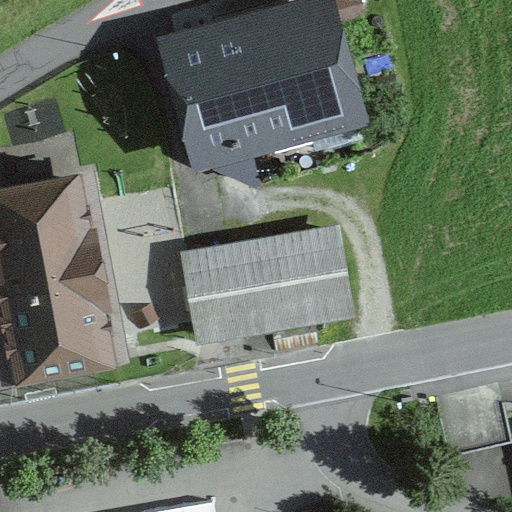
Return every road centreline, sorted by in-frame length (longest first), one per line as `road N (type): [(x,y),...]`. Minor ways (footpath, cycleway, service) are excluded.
road 1 (unclassified): [(0,432),(511,334)]
road 2 (unclassified): [(139,0),(0,83)]
